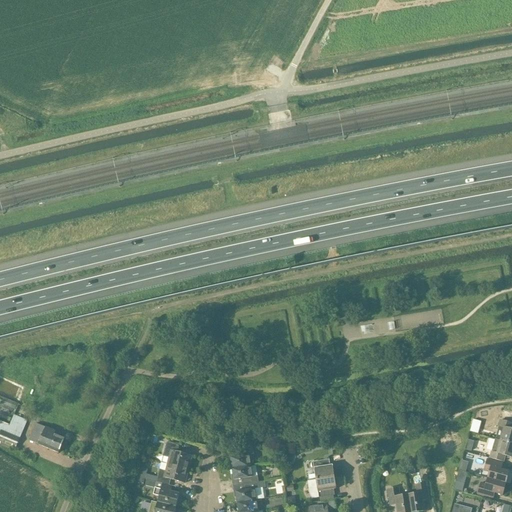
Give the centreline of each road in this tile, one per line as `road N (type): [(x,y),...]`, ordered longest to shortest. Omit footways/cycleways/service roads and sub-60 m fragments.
road 1 (motorway): [(511,168),(0,279)]
road 2 (motorway): [(0,307),(511,197)]
road 3 (residential): [(61,511),(129,370)]
